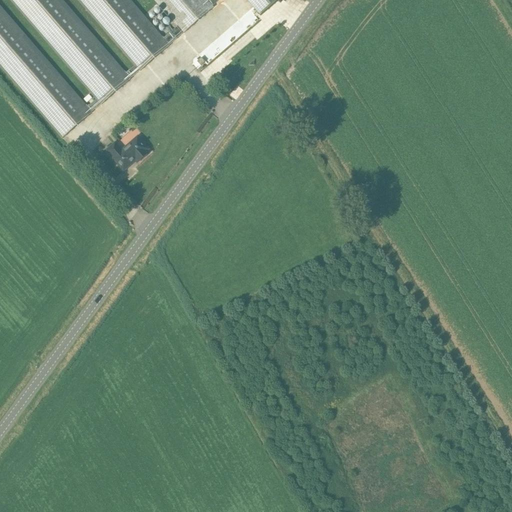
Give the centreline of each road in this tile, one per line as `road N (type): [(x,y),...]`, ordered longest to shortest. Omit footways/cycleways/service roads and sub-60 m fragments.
road 1 (tertiary): [(0,432),(319,0)]
road 2 (track): [(271,62),(382,214),(511,431)]
